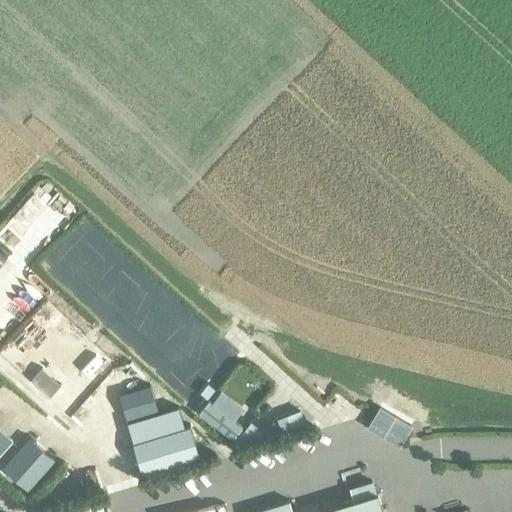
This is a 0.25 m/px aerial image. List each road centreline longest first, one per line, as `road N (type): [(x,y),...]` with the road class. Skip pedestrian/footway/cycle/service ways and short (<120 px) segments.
road 1 (track): [(511,453),(361,453),(181,511)]
road 2 (track): [(226,330),(361,453)]
road 3 (track): [(511,486),(431,487),(399,452)]
